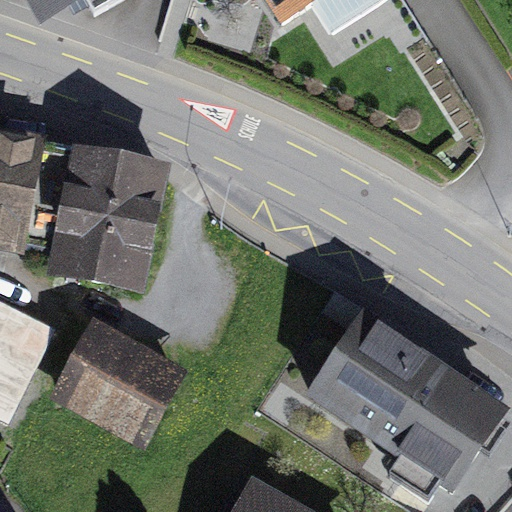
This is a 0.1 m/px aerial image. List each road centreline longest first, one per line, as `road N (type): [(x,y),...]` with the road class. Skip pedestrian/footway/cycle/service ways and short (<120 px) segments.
road 1 (primary): [(0,53),(248,147),(454,258)]
road 2 (residential): [(432,0),(499,105),(511,149),(498,195),(454,258)]
